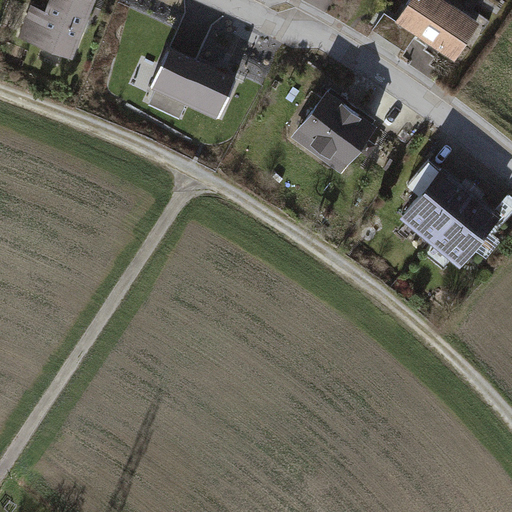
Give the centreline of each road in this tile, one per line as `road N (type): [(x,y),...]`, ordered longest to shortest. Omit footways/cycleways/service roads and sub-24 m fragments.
road 1 (track): [(0,90),(199,174),(331,258),(440,346),(511,420)]
road 2 (track): [(199,174),(0,481)]
road 3 (residential): [(219,0),(284,32),(321,35),(429,102),(511,169)]
